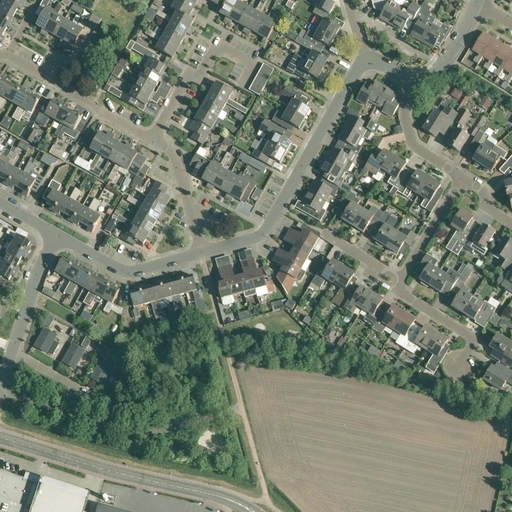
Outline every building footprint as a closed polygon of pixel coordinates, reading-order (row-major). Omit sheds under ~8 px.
[(0,0),(0,4),(15,13),(17,9),(20,11),(23,6),(13,0),(5,0),(4,3),(0,0)] [(163,4),(154,0),(152,4),(160,8),(163,4)] [(194,9),(177,0),(176,0),(172,9),(177,12),(193,21),(196,18),(190,15),(194,9)] [(177,0),(194,9),(198,0),(177,0)] [(215,0),(213,3),(219,7),(216,12),(220,14),(227,0),(215,0)] [(227,0),(220,14),(226,17),(224,21),(227,23),(240,1),(242,2),(242,0),(237,0),(236,2),(233,0),(227,0)] [(316,8),(329,15),(335,5),(330,2),(331,0),(315,0),(319,2),(315,8),(316,8)] [(385,0),(383,2),(387,4),(379,19),(391,25),(401,7),(400,7),(393,3),(394,0),(385,0)] [(401,7),(391,25),(402,31),(406,25),(410,27),(413,21),(421,8),(413,3),(411,5),(404,1),(405,1),(404,0),(400,7),(401,7)] [(241,4),(242,2),(240,1),(227,23),(230,25),(233,21),(239,24),(248,8),(241,4)] [(421,8),(413,21),(417,24),(411,36),(422,42),(432,25),(437,16),(429,12),(431,8),(427,6),(429,3),(425,1),(421,8)] [(35,15),(36,15),(41,18),(36,26),(42,29),(40,33),(43,35),(56,13),(54,12),(54,11),(47,7),(48,5),(43,2),(35,15)] [(15,13),(0,4),(0,9),(0,17),(12,24),(15,19),(12,18),(15,13)] [(248,8),(239,24),(245,28),(243,32),(246,34),(259,11),(261,12),(264,6),(260,4),(255,12),(248,8)] [(54,11),(54,12),(56,13),(43,35),(47,37),(49,33),(55,37),(64,20),(57,16),(62,8),(57,5),(54,11)] [(336,19),(329,15),(316,8),(313,14),(320,18),(315,27),(319,29),(335,38),(340,28),(333,25),(336,19)] [(260,15),(261,12),(259,11),(246,34),(249,36),(252,32),(258,35),(267,19),(260,15)] [(173,19),(171,18),(170,20),(192,33),(194,30),(190,28),(193,21),(177,12),(173,19)] [(101,19),(93,14),(86,26),(95,31),(101,19)] [(164,15),(162,19),(171,24),(167,31),(183,40),(186,34),(190,36),(192,33),(170,20),(171,18),(164,15)] [(64,20),(55,37),(61,40),(59,44),(62,46),(75,23),(77,25),(81,18),(76,16),(72,24),(64,20)] [(12,24),(0,17),(0,29),(4,32),(7,28),(10,29),(12,24)] [(277,24),(267,19),(258,35),(264,38),(262,42),(265,44),(277,24)] [(75,23),(62,46),(65,48),(68,44),(74,47),(83,31),(76,27),(77,25),(75,23)] [(440,29),(432,25),(422,42),(433,49),(435,46),(439,48),(446,37),(447,38),(453,28),(451,27),(450,29),(442,24),(440,29)] [(304,31),(300,38),(311,44),(314,46),(317,41),(329,48),(335,38),(319,29),(316,35),(314,34),(308,33),(304,31)] [(162,38),(160,37),(159,39),(182,52),(184,49),(179,46),(183,40),(167,31),(162,38)] [(160,37),(154,33),(152,38),(160,43),(156,50),(172,59),(176,53),(180,55),(182,52),(159,39),(160,37)] [(478,65),(483,57),(494,39),(483,33),(472,51),(479,55),(477,58),(476,57),(469,68),(473,70),(477,64),(478,65)] [(311,44),(300,38),(298,37),(295,42),(308,50),(311,44)] [(494,39),(483,57),(489,61),(487,64),(486,64),(483,68),(488,71),(493,63),(504,46),(494,39)] [(147,50),(135,44),(132,49),(144,56),(147,50)] [(511,55),(511,50),(504,46),(493,63),(500,68),(498,71),(496,70),(494,74),(498,77),(503,70),(511,55)] [(302,59),(323,70),(328,61),(313,52),(310,51),(308,54),(305,53),(302,59)] [(511,55),(503,70),(510,74),(508,77),(506,76),(504,81),(509,84),(511,78),(511,55)] [(165,80),(167,77),(163,75),(166,68),(150,59),(147,64),(140,60),(138,65),(139,66),(165,80)] [(323,70),(302,59),(293,73),(306,80),(308,75),(317,80),(323,70)] [(260,69),(271,75),(274,70),(263,64),(260,69)] [(165,80),(139,66),(138,68),(143,71),(139,78),(156,87),(159,81),(167,86),(171,79),(167,77),(165,80)] [(271,75),(260,69),(258,75),(268,80),(271,75)] [(268,80),(258,75),(255,80),(265,86),(268,80)] [(3,77),(0,81),(0,99),(2,100),(11,85),(6,83),(8,80),(3,77)] [(139,78),(134,87),(154,99),(152,102),(157,105),(161,98),(152,93),(156,87),(139,78)] [(255,80),(252,85),(262,91),(265,86),(255,80)] [(376,106),(386,88),(375,82),(372,87),(366,84),(357,100),(366,105),(368,102),(376,106)] [(209,87),(207,90),(229,103),(228,105),(234,109),(237,104),(228,100),(233,92),(216,83),(213,89),(209,87)] [(0,99),(0,105),(3,107),(7,100),(13,103),(22,88),(17,85),(15,88),(11,85),(2,100),(0,99)] [(154,99),(134,87),(129,85),(128,87),(133,90),(129,97),(111,87),(108,92),(142,112),(149,100),(152,102),(154,99)] [(262,91),(252,85),(249,90),(259,96),(262,91)] [(22,88),(13,103),(19,107),(17,109),(21,111),(30,96),(29,96),(31,93),(27,90),(22,88)] [(288,110),(304,120),(310,110),(294,101),(298,94),(287,88),(283,95),(287,98),(286,100),(290,105),(288,110)] [(386,88),(376,106),(384,110),(382,112),(392,118),(400,103),(394,100),(397,94),(386,88)] [(455,96),(463,99),(466,92),(458,89),(455,96)] [(229,103),(207,90),(205,93),(209,96),(206,102),(222,111),(226,104),(228,105),(229,103)] [(17,109),(15,114),(22,117),(26,111),(32,114),(41,98),(36,95),(34,98),(30,96),(21,111),(17,109)] [(460,113),(462,110),(470,98),(466,96),(457,111),(460,113)] [(493,111),(499,102),(492,97),(485,106),(493,111)] [(49,117),(55,120),(64,105),(59,102),(57,104),(52,102),(52,103),(47,101),(43,108),(35,122),(44,127),(49,117)] [(222,111),(206,102),(202,108),(198,106),(196,109),(219,122),(218,124),(224,127),(226,123),(218,118),(222,111)] [(237,104),(234,109),(241,112),(245,115),(248,111),(237,104)] [(64,105),(55,120),(61,124),(54,135),(58,137),(72,113),(67,110),(69,107),(64,105)] [(448,128),(457,114),(447,108),(441,116),(435,112),(424,130),(435,137),(443,125),(448,128)] [(219,122),(196,109),(194,112),(198,115),(195,121),(211,130),(215,123),(218,124),(219,122)] [(304,120),(288,110),(285,116),(277,112),(272,121),(282,127),(285,122),(299,130),(304,120)] [(462,110),(460,113),(455,122),(460,125),(457,130),(456,130),(447,145),(459,152),(468,137),(460,132),(470,115),(462,110)] [(78,134),(79,134),(86,122),(81,119),(83,115),(78,112),(76,115),(72,113),(58,137),(61,139),(64,134),(75,140),(78,134)] [(15,114),(12,118),(16,120),(19,122),(22,117),(15,114)] [(344,128),(362,137),(366,130),(375,134),(377,130),(384,134),(386,129),(359,114),(356,119),(351,116),(344,128)] [(475,138),(480,131),(487,119),(483,116),(476,129),(474,127),(469,135),(475,138)] [(9,117),(3,125),(12,131),(18,123),(9,117)] [(269,143),(286,153),(292,143),(289,141),(293,135),(265,120),(259,131),(270,137),(267,141),(262,139),(269,143)] [(211,130),(195,121),(189,130),(195,133),(192,139),(203,145),(211,130)] [(226,123),(224,127),(235,134),(237,129),(226,123)] [(362,137),(344,128),(338,139),(343,142),(340,147),(357,156),(362,147),(358,145),(362,137)] [(37,133),(31,130),(25,140),(31,144),(37,133)] [(480,131),(475,138),(472,143),(477,147),(485,135),(480,131)] [(98,157),(111,135),(108,133),(106,137),(99,133),(90,150),(97,154),(96,156),(98,157)] [(98,157),(96,156),(93,162),(97,165),(102,156),(109,160),(118,144),(112,141),(114,137),(111,135),(98,157)] [(233,142),(227,139),(226,138),(223,144),(228,147),(231,146),(233,142)] [(494,148),(495,146),(486,140),(473,161),(475,162),(474,163),(475,165),(478,167),(479,166),(480,165),(482,167),(494,148)] [(124,147),(118,144),(109,160),(116,164),(115,167),(117,168),(130,145),(127,143),(124,147)] [(269,143),(266,150),(262,148),(260,148),(258,152),(256,150),(252,156),(265,164),(269,158),(280,164),(286,153),(269,143)] [(117,168),(115,167),(111,173),(116,175),(121,167),(128,171),(137,155),(131,151),(133,147),(130,145),(117,168)] [(494,148),(482,167),(484,168),(483,169),(484,171),(487,173),(489,172),(489,171),(491,172),(500,158),(503,160),(507,154),(495,146),(494,148)] [(357,156),(340,147),(338,151),(332,148),(326,160),(344,170),(349,162),(353,164),(357,156)] [(207,157),(210,151),(203,148),(200,154),(207,157)] [(375,151),(370,159),(367,165),(362,173),(366,176),(369,172),(375,175),(377,172),(384,176),(386,173),(395,157),(384,150),(381,155),(375,151)] [(8,156),(15,160),(17,155),(10,152),(8,156)] [(248,165),(251,159),(242,154),(239,160),(248,165)] [(137,155),(128,171),(143,180),(150,169),(144,165),(147,160),(137,155)] [(212,163),(211,163),(196,155),(190,166),(196,169),(193,174),(202,180),(212,163)] [(0,178),(9,163),(12,165),(15,160),(8,156),(4,163),(0,160),(0,178)] [(406,164),(395,157),(386,173),(392,177),(388,183),(397,189),(394,192),(396,193),(397,192),(398,190),(405,179),(399,175),(406,164)] [(31,158),(27,167),(34,171),(36,166),(33,164),(35,160),(31,158)] [(212,163),(202,180),(208,183),(206,187),(209,189),(222,167),(224,168),(228,162),(224,159),(220,165),(213,161),(211,163),(212,163)] [(255,167),(258,163),(251,159),(249,164),(255,167)] [(344,170),(326,160),(320,171),(325,174),(322,179),(339,188),(344,180),(340,177),(344,170)] [(9,163),(0,178),(5,181),(3,183),(8,186),(17,170),(11,167),(12,165),(9,163)] [(98,166),(95,172),(103,176),(106,171),(98,166)] [(17,170),(8,186),(13,189),(14,186),(19,189),(28,173),(31,175),(34,171),(27,167),(23,174),(17,170)] [(222,167),(209,189),(213,191),(215,187),(221,191),(230,174),(223,170),(224,168),(222,167)] [(230,174),(221,191),(227,194),(225,198),(228,200),(241,177),(243,179),(243,178),(247,172),(242,170),(238,178),(230,174)] [(398,190),(397,192),(408,198),(412,191),(419,195),(429,179),(418,171),(411,183),(405,179),(398,190)] [(27,197),(31,190),(36,193),(44,179),(33,173),(31,176),(31,175),(28,173),(19,189),(23,191),(22,194),(27,197)] [(256,185),(243,178),(243,179),(241,177),(228,200),(232,202),(234,198),(240,201),(242,197),(248,200),(256,185)] [(314,181),(308,192),(326,202),(330,194),(334,197),(339,188),(322,179),(320,184),(314,181)] [(429,179),(419,195),(425,199),(421,207),(431,213),(439,201),(433,197),(441,186),(429,179)] [(49,186),(43,197),(48,200),(46,204),(51,207),(49,209),(54,212),(63,196),(57,193),(61,186),(55,182),(52,181),(49,186)] [(168,189),(157,182),(154,188),(148,198),(165,207),(170,198),(165,195),(168,189)] [(76,188),(73,193),(80,197),(82,192),(79,190),(76,188)] [(326,202),(308,192),(302,204),(307,206),(304,213),(320,222),(326,212),(322,209),(326,202)] [(352,226),(363,210),(357,207),(360,202),(355,198),(356,196),(350,192),(342,205),(348,209),(342,219),(352,226)] [(63,196),(54,212),(59,215),(61,212),(65,215),(74,199),(77,201),(80,197),(73,193),(69,200),(63,196)] [(144,205),(142,204),(141,206),(163,219),(165,216),(161,213),(165,207),(148,198),(144,205)] [(74,199),(65,215),(70,217),(68,220),(73,223),(82,207),(76,204),(77,201),(74,199)] [(94,199),(92,203),(99,207),(101,203),(98,201),(94,199)] [(135,200),(133,205),(142,210),(137,217),(154,226),(157,220),(161,222),(163,219),(141,206),(142,204),(135,200)] [(82,207),(73,223),(78,226),(80,223),(84,225),(93,210),(96,212),(99,207),(92,203),(88,210),(82,207)] [(363,210),(352,226),(363,233),(370,222),(376,226),(383,215),(384,214),(378,210),(373,207),(369,214),(363,210)] [(93,210),(84,225),(89,228),(87,231),(92,233),(101,218),(95,214),(96,212),(93,210)] [(384,246),(386,247),(396,232),(392,230),(397,221),(390,217),(392,215),(385,211),(384,214),(383,215),(376,226),(382,230),(375,241),(377,242),(376,244),(378,245),(380,246),(382,247),(384,246)] [(471,234),(465,230),(473,218),(461,211),(452,227),(457,230),(453,238),(464,245),(471,234)] [(133,224),(131,223),(130,225),(153,238),(154,234),(150,232),(154,226),(137,217),(133,224)] [(125,219),(122,223),(131,228),(127,235),(123,233),(120,239),(134,247),(137,241),(143,245),(147,239),(151,241),(153,238),(130,225),(131,223),(125,219)] [(471,234),(464,245),(463,247),(472,253),(479,246),(485,249),(495,232),(489,228),(488,229),(483,226),(480,232),(474,229),(471,234)] [(12,245),(27,254),(30,249),(28,247),(30,243),(15,234),(16,233),(9,229),(6,234),(15,239),(12,245)] [(290,229),(286,235),(313,249),(318,239),(304,231),(301,235),(290,229)] [(401,235),(396,232),(386,247),(397,254),(404,244),(410,247),(417,237),(404,229),(401,235)] [(313,249),(286,235),(283,241),(294,247),(292,251),(307,260),(313,249)] [(511,240),(510,239),(509,241),(505,238),(495,254),(493,257),(500,261),(497,266),(508,272),(511,265),(511,240)] [(8,251),(6,250),(4,253),(19,262),(22,257),(25,259),(27,254),(12,245),(8,251)] [(6,250),(1,247),(0,249),(0,255),(4,258),(1,264),(17,273),(20,268),(17,266),(19,262),(4,253),(6,250)] [(278,249),(275,255),(301,270),(307,260),(292,251),(290,256),(278,249)] [(306,272),(301,270),(275,255),(272,261),(283,267),(280,272),(281,272),(277,278),(288,294),(295,280),(298,282),(301,282),(306,272)] [(430,287),(440,271),(434,268),(438,262),(426,255),(419,267),(425,271),(420,280),(422,282),(421,283),(428,288),(429,286),(430,287)] [(65,278),(74,262),(69,259),(67,262),(63,259),(54,274),(53,274),(49,281),(54,283),(59,274),(65,278)] [(254,259),(247,261),(255,290),(257,296),(275,292),(272,281),(266,283),(262,271),(257,272),(254,259)] [(244,276),(239,277),(244,293),(255,290),(247,261),(241,263),(244,276)] [(333,284),(343,268),(332,261),(326,272),(320,269),(311,283),(320,289),(326,279),(333,284)] [(74,262),(65,278),(71,281),(70,283),(73,285),(82,270),(77,267),(79,265),(74,262)] [(460,276),(458,280),(465,285),(473,271),(471,270),(474,266),(468,263),(466,267),(460,276)] [(17,273),(1,264),(0,265),(0,282),(0,283),(3,278),(9,281),(11,276),(14,278),(17,273)] [(231,266),(225,267),(233,296),(244,293),(239,277),(235,278),(231,266)] [(271,274),(267,266),(263,269),(267,276),(271,274)] [(233,296),(225,267),(218,269),(221,282),(217,283),(213,285),(216,294),(219,293),(223,305),(225,306),(233,303),(234,302),(232,296),(233,296)] [(343,268),(333,284),(341,289),(337,295),(346,301),(349,294),(353,289),(348,286),(354,275),(343,268)] [(511,268),(507,276),(507,277),(504,281),(502,285),(501,286),(506,290),(507,288),(510,289),(511,288),(511,268)] [(440,271),(430,287),(441,293),(446,284),(453,288),(458,280),(460,276),(450,269),(446,276),(440,271)] [(70,283),(67,288),(74,292),(78,285),(84,288),(93,272),(88,270),(86,272),(82,270),(73,285),(70,283)] [(93,272),(84,288),(90,291),(88,294),(92,296),(100,280),(96,278),(98,275),(93,272)] [(187,275),(182,276),(186,294),(193,292),(196,302),(201,300),(199,293),(198,293),(193,276),(188,278),(187,275)] [(177,281),(172,282),(176,299),(173,300),(174,305),(182,303),(180,295),(186,294),(182,276),(176,278),(177,281)] [(88,294),(86,298),(93,302),(97,295),(103,299),(111,283),(107,280),(105,283),(100,280),(92,296),(88,294)] [(166,280),(161,282),(165,299),(172,298),(173,300),(176,299),(172,282),(167,283),(166,280)] [(156,286),(151,288),(155,305),(152,306),(153,311),(161,309),(159,301),(165,299),(161,282),(155,283),(156,286)] [(111,283),(103,299),(109,302),(103,311),(108,314),(112,307),(111,306),(120,291),(115,289),(116,286),(111,283)] [(145,286),(140,288),(144,305),(151,303),(152,306),(155,305),(151,288),(146,289),(145,286)] [(349,294),(346,301),(342,307),(353,315),(358,307),(362,310),(372,294),(361,287),(355,298),(349,294)] [(463,314),(473,298),(467,294),(469,291),(464,287),(452,307),(463,314)] [(74,292),(67,288),(64,292),(71,296),(74,292)] [(135,292),(130,294),(135,310),(133,311),(135,318),(141,317),(139,311),(146,310),(144,305),(140,288),(134,289),(135,292)] [(383,300),(372,294),(362,310),(368,313),(363,321),(374,327),(382,314),(377,311),(383,300)] [(93,302),(86,298),(83,303),(90,307),(93,302)] [(473,298),(463,314),(474,321),(478,314),(489,321),(496,309),(485,302),(483,304),(473,298)] [(387,317),(382,314),(374,327),(372,329),(381,334),(382,335),(387,326),(394,331),(404,314),(393,307),(387,317)] [(415,320),(404,314),(394,331),(401,335),(396,344),(405,349),(413,335),(408,332),(415,320)] [(55,318),(49,315),(44,325),(49,328),(55,318)] [(311,320),(307,317),(303,322),(308,325),(311,320)] [(511,325),(502,319),(498,326),(510,334),(511,330),(511,325)] [(413,335),(405,349),(414,355),(417,350),(419,351),(421,348),(426,351),(437,334),(426,327),(419,338),(413,335)] [(57,336),(44,329),(34,346),(47,353),(57,336)] [(437,334),(426,351),(433,355),(428,363),(437,369),(446,355),(441,352),(448,340),(437,334)] [(511,368),(511,365),(511,353),(511,352),(511,349),(511,343),(498,335),(490,347),(503,355),(500,361),(511,368)] [(92,339),(87,336),(82,346),(87,349),(92,339)] [(72,344),(62,362),(75,369),(85,352),(72,344)] [(111,350),(106,347),(101,357),(106,360),(111,350)] [(131,361),(121,356),(118,361),(128,367),(131,361)] [(113,367),(100,360),(91,378),(103,385),(113,367)] [(511,371),(507,368),(497,362),(494,368),(492,367),(484,380),(486,381),(501,390),(507,381),(511,384),(511,371)] [(84,511),(91,494),(26,473),(25,479),(0,470),(0,511),(84,511)]
